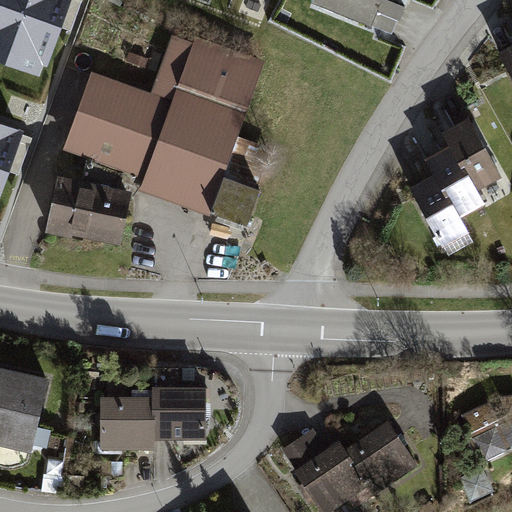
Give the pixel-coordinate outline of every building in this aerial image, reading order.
[(73,0),(0,0),(0,61),(40,76),(44,65),(49,67),(73,0)] [(314,0),(313,4),(372,27),(372,26),(393,34),(398,21),(400,22),(406,8),(387,0),(314,0)] [(194,43),(173,35),(152,92),(93,71),(64,150),(145,179),(140,191),(210,216),(211,213),(249,227),(263,191),(225,177),(266,62),(197,37),(194,43)] [(511,39),(497,48),(511,75),(511,39)] [(448,142),(476,188),(502,172),(468,114),(441,130),(448,142)] [(0,198),(25,131),(0,122),(0,198)] [(431,169),(460,216),(484,201),(476,188),(448,142),(424,157),(431,169)] [(460,216),(431,169),(406,184),(443,245),(468,229),(460,216)] [(133,191),(59,176),(47,230),(122,246),(133,191)] [(46,377),(0,367),(0,438),(33,444),(46,377)] [(152,383),(152,396),(153,438),(210,437),(208,381),(152,383)] [(511,407),(511,408),(505,394),(465,412),(486,457),(511,444),(511,407)] [(153,445),(153,438),(152,396),(104,398),(105,447),(153,445)] [(339,442),(367,489),(415,460),(387,413),(339,442)] [(329,511),(367,489),(339,442),(325,450),(313,430),(282,449),(320,511),(329,511)]
